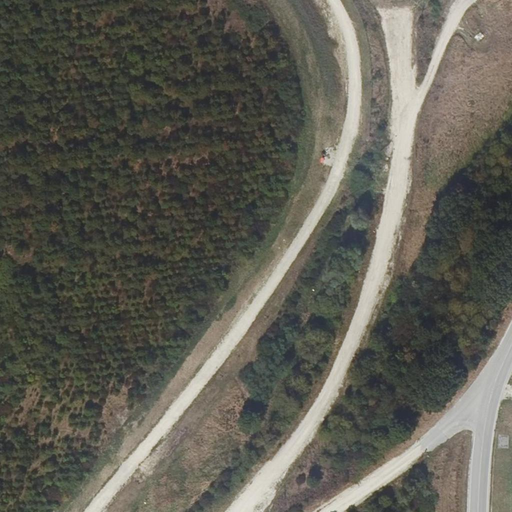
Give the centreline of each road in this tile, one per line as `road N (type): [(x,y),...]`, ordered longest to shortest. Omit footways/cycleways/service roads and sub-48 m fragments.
road 1 (track): [(244,511),(306,431),(377,284),(404,154),(398,0)]
road 2 (track): [(329,511),(467,409),(489,405)]
